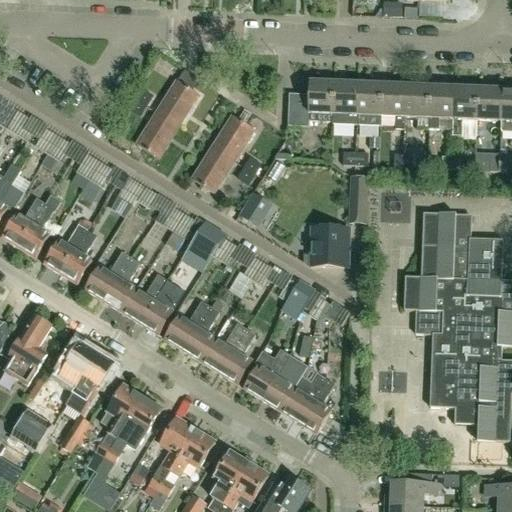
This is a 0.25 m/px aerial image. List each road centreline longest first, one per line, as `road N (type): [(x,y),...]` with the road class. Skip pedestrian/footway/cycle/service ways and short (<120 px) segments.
road 1 (residential): [(498,44),(0,22)]
road 2 (residential): [(348,511),(350,479),(0,268)]
